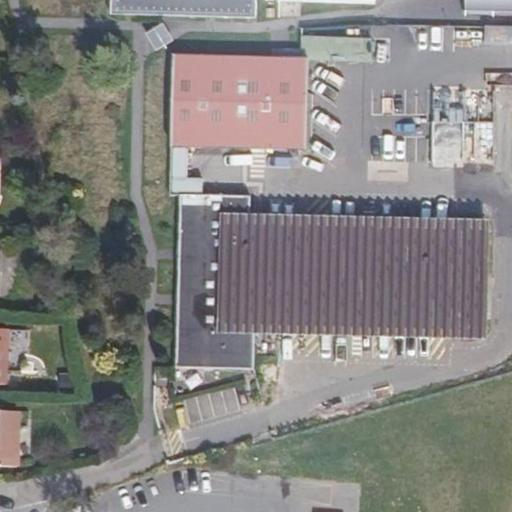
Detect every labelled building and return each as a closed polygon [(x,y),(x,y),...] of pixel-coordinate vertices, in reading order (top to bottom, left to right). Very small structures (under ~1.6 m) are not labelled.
[(103,0),(104,14),(247,16),(247,0),(103,0)] [(466,0),(466,10),(493,10),(493,0),(466,0)] [(511,47),(511,19),(493,19),(493,47),(511,47)] [(479,31),(386,34),(386,46),(479,43),(479,31)] [(378,64),(379,38),(318,35),(317,62),(378,64)] [(298,144),(299,55),(165,54),(165,143),(298,144)] [(404,114),(403,102),(361,103),(362,115),(404,114)] [(462,125),(435,124),(433,163),(461,164),(462,125)] [(403,160),(403,146),(362,146),(362,159),(403,160)] [(471,226),(242,223),(242,196),(169,195),(167,367),(241,368),(241,322),(469,325),(471,226)] [(0,465),(9,465),(9,413),(0,412),(0,465)]
